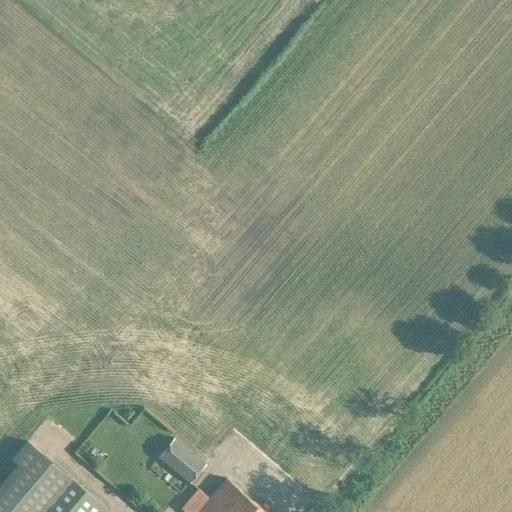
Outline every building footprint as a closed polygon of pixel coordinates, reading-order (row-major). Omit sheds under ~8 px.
[(341,327),(295,381),(344,424),(391,369),(341,327)] [(222,457),(251,417),(236,406),(207,446),(222,457)] [(157,456),(189,482),(205,463),(173,437),(157,456)] [(105,511),(108,509),(28,440),(13,457),(21,465),(0,489),(0,511),(105,511)] [(266,511),(227,478),(197,511),(266,511)]
